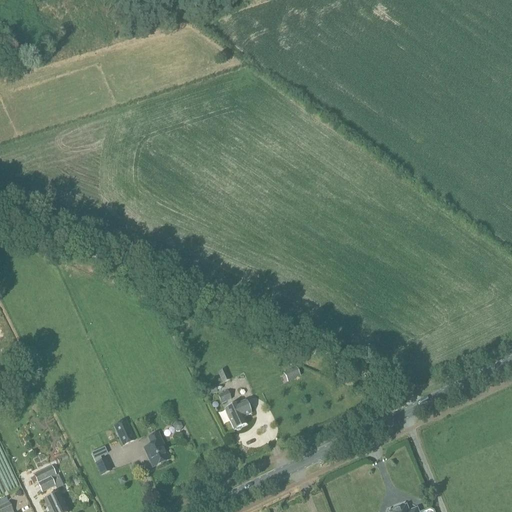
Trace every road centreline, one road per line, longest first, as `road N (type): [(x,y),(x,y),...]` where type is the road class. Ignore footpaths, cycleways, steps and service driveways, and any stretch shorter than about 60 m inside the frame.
road 1 (track): [(0,203),(399,383),(430,419)]
road 2 (secondary): [(202,511),(403,414)]
road 3 (secondary): [(403,414),(511,362)]
